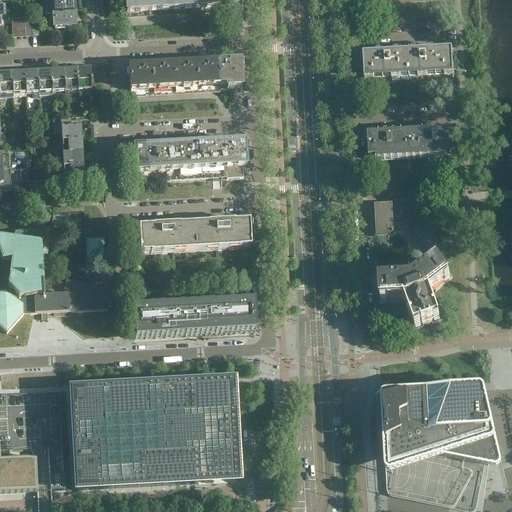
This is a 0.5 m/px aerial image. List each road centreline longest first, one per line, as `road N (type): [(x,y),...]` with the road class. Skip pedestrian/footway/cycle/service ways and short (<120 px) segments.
road 1 (secondary): [(283,0),(300,336)]
road 2 (secondary): [(331,335),(312,0)]
road 3 (unclassified): [(267,337),(253,350),(0,364)]
road 4 (residential): [(116,212),(104,200),(106,132),(254,123)]
road 5 (residential): [(369,334),(356,119)]
road 6 (secondary): [(342,511),(331,335)]
road 7 (secondary): [(300,336),(312,511)]
road 8 (residential): [(100,54),(249,44)]
road 9 (residential): [(116,212),(260,205)]
road 10 (residential): [(260,205),(267,337)]
